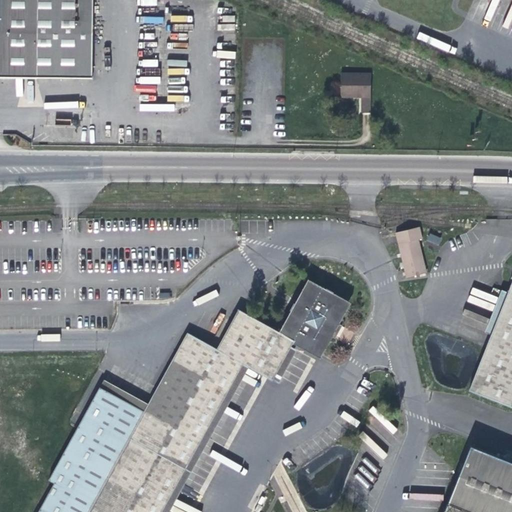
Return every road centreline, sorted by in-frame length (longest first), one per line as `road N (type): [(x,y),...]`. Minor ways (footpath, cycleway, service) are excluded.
road 1 (residential): [(201,166),(511,170)]
road 2 (residential): [(0,177),(201,166)]
road 3 (residential): [(201,166),(0,160)]
